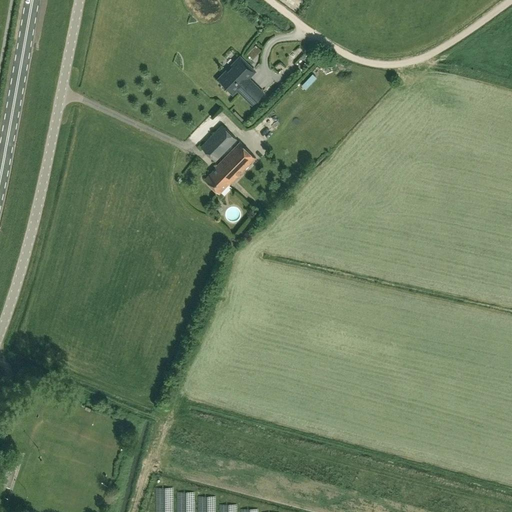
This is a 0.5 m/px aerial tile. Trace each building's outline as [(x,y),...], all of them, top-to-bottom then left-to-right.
[(260,51),(271,58),(284,39),(273,32),(260,51)] [(237,90),(252,104),(264,93),(252,81),(249,83),(246,80),(253,74),(240,61),(229,73),(226,71),(220,77),(235,92),(237,90)] [(226,107),(243,124),(255,113),(239,95),(226,107)] [(237,139),(223,125),(201,147),(216,161),(237,139)] [(240,142),(216,167),(205,179),(220,193),(229,183),(230,184),(256,157),(240,142)] [(5,486),(11,469),(8,468),(9,463),(5,462),(3,466),(1,466),(0,469),(0,484),(5,486)]
